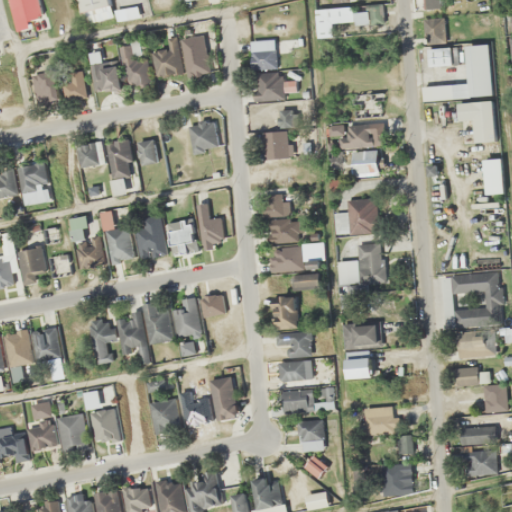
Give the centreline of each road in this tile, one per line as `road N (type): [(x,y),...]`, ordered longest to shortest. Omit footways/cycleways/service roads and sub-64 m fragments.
road 1 (residential): [(403,0),(441,465)]
road 2 (residential): [(263,438),(222,10)]
road 3 (residential): [(0,486),(263,438)]
road 4 (residential): [(0,310),(244,266)]
road 5 (residential): [(0,134),(234,91)]
